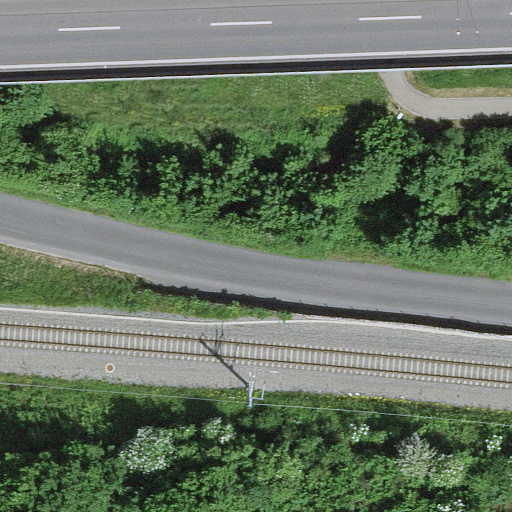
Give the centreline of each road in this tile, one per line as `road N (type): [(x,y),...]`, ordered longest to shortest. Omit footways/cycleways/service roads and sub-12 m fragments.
road 1 (unclassified): [(0,219),(317,288),(511,308)]
road 2 (motorway): [(0,29),(511,11)]
